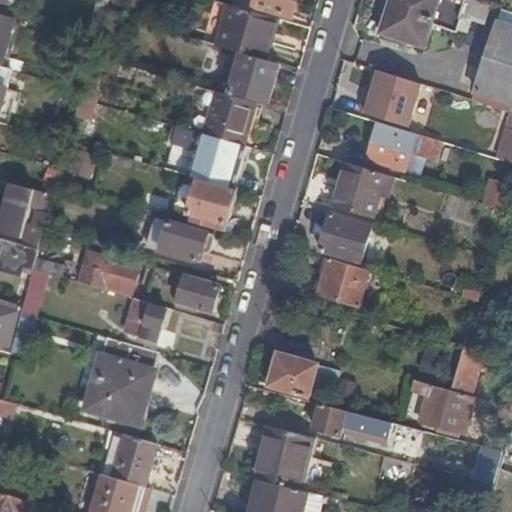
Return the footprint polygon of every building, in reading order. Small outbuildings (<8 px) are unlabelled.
[(293,16),(297,0),(256,0),(255,6),(293,16)] [(389,0),(379,32),(423,47),(431,24),(456,32),(466,0),(389,0)] [(280,20),(228,5),(216,46),(242,53),(263,59),(270,32),(277,33),(280,20)] [(15,18),(0,13),(0,65),(1,66),(15,18)] [(103,18),(99,33),(111,36),(115,22),(103,18)] [(511,28),(496,23),(474,91),(511,102),(511,28)] [(263,59),(269,61),(277,33),(270,32),(263,59)] [(274,85),(280,64),(269,61),(263,59),(242,53),(230,91),(264,101),(269,83),(274,85)] [(105,58),(93,55),(91,63),(103,66),(105,58)] [(91,63),(84,89),(81,98),(97,103),(100,94),(97,93),(104,67),(103,66),(91,63)] [(1,66),(0,65),(0,122),(0,123),(14,70),(1,66)] [(425,84),(381,71),(368,114),(413,127),(425,84)] [(244,146),(257,103),(224,94),(212,137),(244,146)] [(92,121),(97,103),(81,98),(76,116),(92,121)] [(498,160),(511,163),(511,115),(509,114),(498,160)] [(486,129),(500,133),(504,121),(490,116),(486,129)] [(439,163),(445,144),(420,136),(419,138),(377,125),(366,161),(407,173),(413,155),(439,163)] [(194,177),(238,189),(251,148),(244,146),(212,137),(201,134),(189,175),(194,177)] [(385,198),(391,178),(345,164),(333,207),(372,218),(378,196),(385,198)] [(228,225),(238,189),(194,177),(192,182),(197,184),(186,221),(226,232),(228,225)] [(54,194),(11,183),(0,223),(0,231),(21,238),(31,205),(50,211),(53,201),(54,194)] [(57,184),(54,194),(53,201),(61,202),(66,186),(57,184)] [(31,232),(43,235),(45,226),(47,219),(36,215),(31,232)] [(370,226),(330,215),(320,252),(359,264),(370,226)] [(47,219),(45,226),(53,228),(56,219),(48,217),(47,219)] [(164,241),(170,222),(155,217),(147,246),(161,251),(164,241)] [(210,234),(170,222),(164,241),(172,244),(170,253),(198,261),(201,253),(204,254),(210,234)] [(39,248),(0,237),(0,246),(7,248),(1,268),(24,274),(27,263),(34,264),(35,264),(36,258),(37,258),(39,248)] [(172,244),(164,241),(161,251),(170,253),(172,244)] [(85,267),(80,284),(104,290),(105,288),(131,294),(139,267),(89,252),(85,267)] [(35,264),(34,264),(33,270),(58,277),(61,278),(65,267),(36,258),(35,264)] [(360,308),(370,271),(328,260),(318,296),(360,308)] [(80,284),(85,267),(68,262),(66,267),(65,267),(61,278),(80,284)] [(58,277),(33,270),(24,303),(21,313),(36,317),(44,291),(53,293),(58,277)] [(213,312),(220,286),(184,275),(176,301),(186,304),(197,307),(196,311),(205,314),(206,310),(213,312)] [(15,287),(23,289),(26,280),(18,278),(15,287)] [(278,288),(276,295),(286,298),(289,290),(278,288)] [(166,310),(134,301),(126,331),(142,336),(142,337),(157,341),(166,310)] [(20,307),(15,305),(13,310),(0,306),(0,344),(9,347),(20,307)] [(36,317),(21,313),(16,332),(31,336),(36,317)] [(148,392),(160,352),(108,337),(89,408),(133,421),(142,391),(148,392)] [(464,434),(487,352),(463,346),(451,392),(415,382),(411,395),(427,398),(420,422),(430,425),(430,429),(440,431),(441,428),(464,434)] [(270,388),(308,397),(317,366),(279,355),(270,388)] [(17,404),(0,398),(0,417),(1,418),(12,421),(17,404)] [(420,447),(424,431),(403,426),(320,406),(314,430),(341,436),(342,433),(387,444),(390,430),(397,432),(395,441),(420,447)] [(301,491),(313,438),(268,428),(256,479),(260,480),(301,491)] [(113,478),(145,488),(158,444),(125,435),(113,478)] [(77,511),(93,511),(103,476),(89,472),(77,511)] [(138,511),(141,506),(145,488),(113,478),(103,476),(93,511),(138,511)] [(304,511),(309,493),(301,491),(260,480),(252,511),(304,511)] [(0,511),(30,511),(32,503),(0,493),(0,511)] [(315,511),(319,495),(309,493),(304,511),(315,511)]
